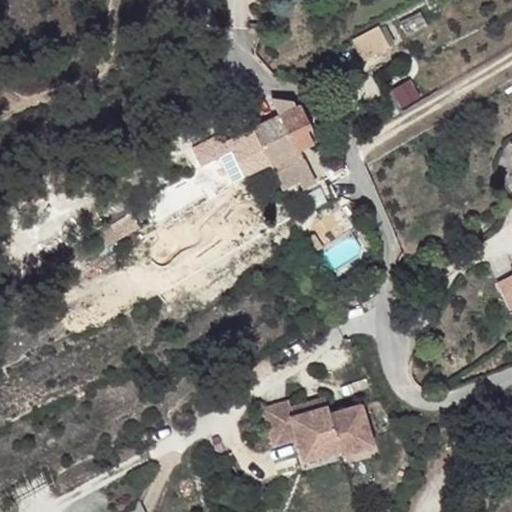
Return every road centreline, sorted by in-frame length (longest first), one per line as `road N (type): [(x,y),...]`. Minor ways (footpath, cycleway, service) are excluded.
road 1 (residential): [(511,373),(433,396),(406,385),(385,335),(391,258),(335,121),(259,72),(200,0)]
road 2 (unknown): [(385,335),(54,511)]
road 3 (track): [(511,56),(347,151)]
road 4 (track): [(109,0),(102,62),(0,112)]
road 5 (unclassified): [(511,416),(434,511)]
